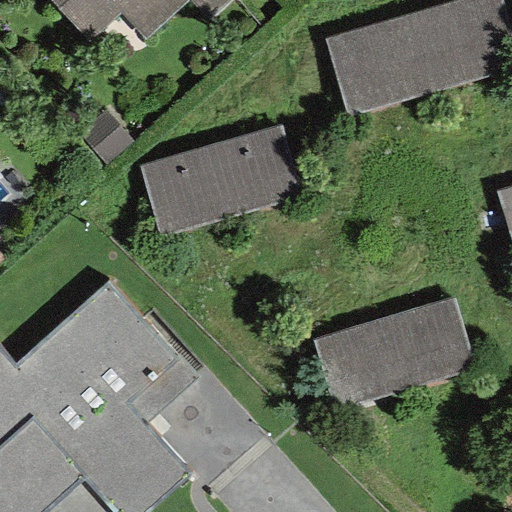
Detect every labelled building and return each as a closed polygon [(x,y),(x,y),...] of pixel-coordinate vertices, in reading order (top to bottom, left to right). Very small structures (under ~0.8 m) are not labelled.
[(48,0),(87,43),(118,15),(142,42),(188,1),(206,21),(230,0),(48,0)] [(511,37),(501,0),(461,0),(323,40),(345,118),(511,70),(511,37)] [(77,132),(104,165),(131,143),(105,110),(77,132)] [(279,125),(137,167),(159,238),(301,196),(279,125)] [(511,186),(494,191),(511,249),(511,186)] [(0,346),(0,511),(44,511),(81,479),(110,511),(146,511),(188,475),(143,424),(194,378),(107,282),(15,364),(0,346)] [(454,296),(310,340),(332,410),(475,365),(454,296)]
